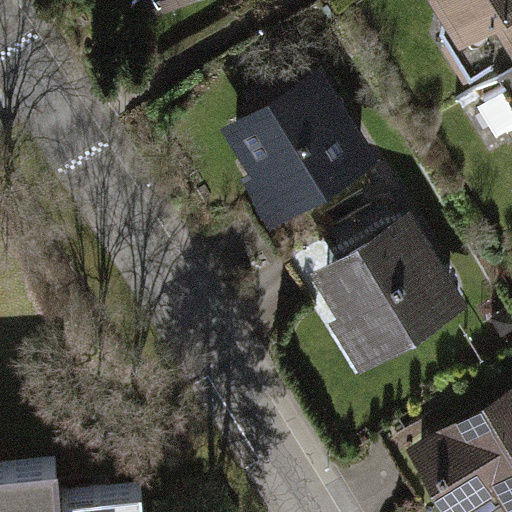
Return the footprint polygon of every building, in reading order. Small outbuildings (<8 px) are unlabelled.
[(511,0),(444,0),(446,3),(440,27),(469,76),(493,62),(499,71),(511,63),(511,0)] [(296,60),(253,87),(264,106),(237,123),(284,200),(360,153),(338,118),(343,111),(344,107),(343,102),(341,98),(338,94),(324,72),(315,77),(312,77),(308,78),(296,60)] [(511,63),(499,71),(505,81),(487,93),(509,128),(511,126),(511,63)] [(396,225),(325,268),(373,345),(450,298),(427,262),(433,252),(430,243),(421,238),(414,240),(407,244),(396,225)] [(472,417),(421,448),(461,511),(508,483),(511,489),(511,393),(508,394),(502,401),(503,411),(478,426),(472,417)] [(0,511),(144,511),(142,484),(59,490),(56,456),(0,460),(0,511)]
